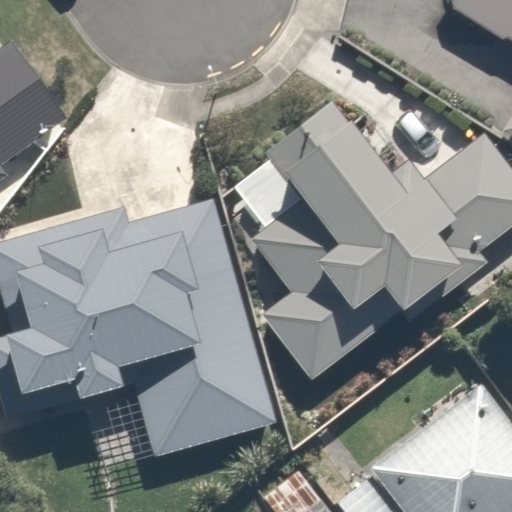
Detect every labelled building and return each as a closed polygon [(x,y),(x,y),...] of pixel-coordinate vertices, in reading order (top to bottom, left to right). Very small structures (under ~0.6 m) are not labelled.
[(511,0),(435,0),(511,39),(511,78),(487,126),(511,138),(511,0)] [(0,157),(56,116),(0,40),(0,157)] [(249,146),(265,168),(241,185),(265,218),(239,237),(271,281),(243,303),(301,382),(511,225),(511,176),(477,129),(417,173),(407,159),(384,175),(322,92),(249,146)] [(115,394),(130,448),(261,411),(199,191),(0,247),(0,419),(48,406),(50,413),(115,394)] [(511,440),(459,372),(345,460),(353,470),(320,496),(332,511),(498,511),(511,501),(511,440)]
